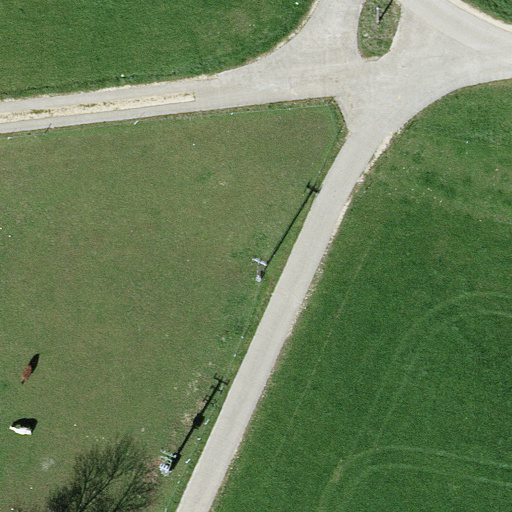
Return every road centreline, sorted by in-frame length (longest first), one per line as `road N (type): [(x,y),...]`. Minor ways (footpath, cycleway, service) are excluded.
road 1 (track): [(397,62),(369,140),(192,511)]
road 2 (track): [(0,113),(397,62)]
road 3 (track): [(511,62),(397,62),(381,0)]
